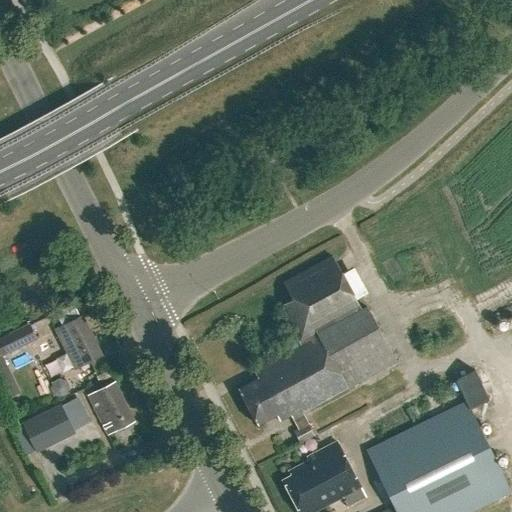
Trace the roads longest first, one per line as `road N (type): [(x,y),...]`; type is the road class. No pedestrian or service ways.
road 1 (tertiary): [(132,305),(354,190),(511,56)]
road 2 (primary): [(0,170),(306,0)]
road 3 (tertiary): [(132,305),(0,36)]
road 4 (tertiary): [(225,496),(132,305)]
